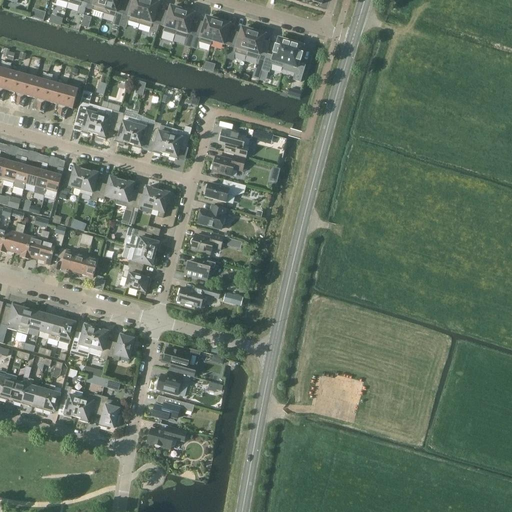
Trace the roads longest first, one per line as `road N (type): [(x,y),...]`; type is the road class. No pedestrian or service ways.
road 1 (tertiary): [(273,351),(352,39)]
road 2 (residential): [(194,177),(0,126)]
road 3 (tertiary): [(243,511),(273,351)]
road 4 (residential): [(156,320),(0,277)]
road 5 (residential): [(156,320),(194,177)]
road 6 (residential): [(129,453),(156,320)]
road 7 (residential): [(129,453),(0,418)]
road 8 (residential): [(273,351),(156,320)]
